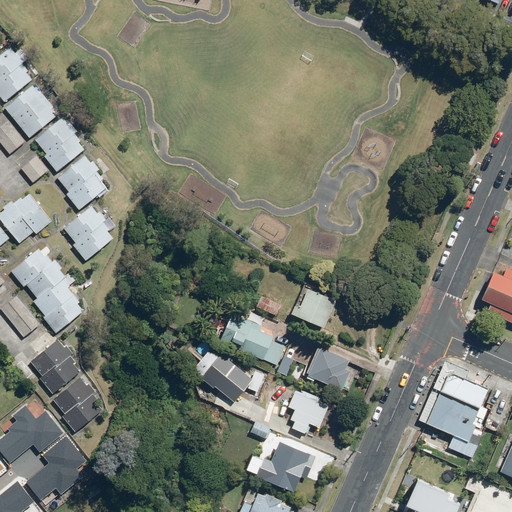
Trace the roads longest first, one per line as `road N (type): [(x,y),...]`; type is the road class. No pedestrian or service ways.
road 1 (tertiary): [(511,143),(431,328)]
road 2 (tertiary): [(431,328),(350,511)]
